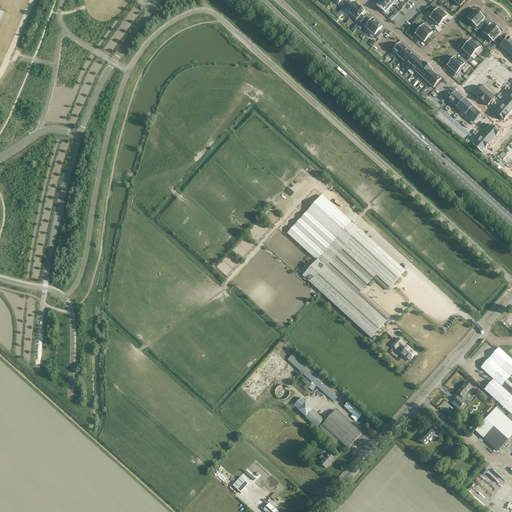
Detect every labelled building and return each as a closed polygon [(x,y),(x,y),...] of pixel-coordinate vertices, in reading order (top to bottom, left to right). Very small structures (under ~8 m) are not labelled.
[(394,5),(389,0),(381,0),(381,1),(389,8),(393,4),(394,5)] [(389,8),(381,1),(377,5),(385,13),(389,8)] [(351,17),(360,7),(355,3),(352,6),(349,4),(345,9),(347,12),(351,17)] [(444,13),(446,11),(441,6),(434,13),(433,13),(443,21),(447,17),(444,13)] [(365,11),(360,7),(351,17),(356,21),(357,20),(359,22),(364,17),(361,15),(364,11),(365,12),(365,11)] [(416,20),(419,22),(426,12),(423,10),(416,20)] [(471,24),(480,15),(475,10),(472,14),(470,12),(465,17),(472,23),(471,24)] [(443,21),(433,13),(429,17),(430,18),(428,21),(433,25),(435,23),(439,26),(443,21)] [(485,19),(480,15),(471,24),(476,28),(477,28),(479,30),(484,25),(481,22),(485,19)] [(369,33),(378,23),(373,19),(370,23),(367,20),(363,25),(365,28),(364,28),(369,33)] [(382,27),(378,23),(369,33),(370,32),(377,38),(382,33),(379,31),(382,27)] [(431,27),(426,23),(424,25),(423,24),(419,29),(428,38),(433,33),(429,30),(431,27)] [(488,39),(496,29),(492,25),(488,29),(486,26),(481,31),(484,34),(483,35),(488,39)] [(428,38),(419,29),(419,30),(413,37),(418,41),(421,39),(424,42),(428,38)] [(501,33),(496,29),(488,39),(489,38),(496,44),(500,39),(498,37),(501,33)] [(511,40),(508,38),(501,46),(506,50),(511,43),(511,40)] [(476,41),(474,44),(471,40),(466,45),(475,53),(482,46),(476,41)] [(397,57),(405,48),(400,43),(392,53),(397,57)] [(475,53),(466,45),(462,50),(466,53),(464,55),(469,60),(475,53)] [(401,61),(410,52),(405,48),(397,57),(398,56),(402,60),(401,61)] [(406,65),(414,56),(410,52),(401,61),(406,65)] [(410,69),(419,60),(414,56),(406,65),(410,69)] [(460,60),(456,57),(452,62),(455,65),(461,70),(461,69),(467,62),(462,58),(460,60)] [(415,73),(424,63),(423,63),(419,60),(410,69),(415,73)] [(455,65),(452,62),(447,66),(451,70),(449,72),(454,77),(456,74),(457,75),(461,70),(455,65)] [(419,77),(428,67),(424,63),(415,73),(419,77)] [(424,81),(433,71),(428,67),(419,77),(420,76),(424,80),(423,81),(424,81)] [(428,85),(436,76),(432,72),(433,71),(424,81),(428,85)] [(441,80),(436,76),(428,85),(429,84),(434,88),(441,80)] [(483,87),(476,95),(479,99),(487,91),(483,87)] [(487,91),(480,99),(484,102),(491,94),(487,91)] [(449,100),(453,104),(460,96),(456,92),(449,100)] [(491,94),(484,102),(488,106),(495,98),(491,94)] [(460,96),(453,104),(457,108),(464,100),(460,96)] [(457,108),(461,112),(469,103),(464,99),(457,108)] [(511,106),(506,102),(503,105),(511,113),(511,111),(511,106)] [(469,103),(461,112),(465,115),(473,107),(469,103)] [(503,106),(499,109),(500,109),(507,116),(511,113),(503,106)] [(473,107),(466,115),(470,119),(477,111),(473,107)] [(500,109),(496,113),(504,120),(507,116),(500,109)] [(477,111),(470,119),(474,123),(481,115),(477,111)] [(492,125),(488,129),(496,136),(500,132),(492,125)] [(488,129),(485,134),(492,141),(496,136),(488,129)] [(485,134),(481,138),(489,145),(492,141),(485,134)] [(481,138),(477,142),(486,148),(489,145),(481,138)] [(477,141),(474,146),(482,153),(485,148),(477,141)] [(376,275),(390,288),(405,271),(352,223),(321,196),(307,212),(337,239),(376,275)] [(376,275),(337,239),(307,212),(289,232),(319,259),(303,276),(371,338),(386,322),(357,296),(376,275)] [(376,276),(374,278),(388,290),(390,288),(376,276)] [(386,321),(388,319),(360,293),(358,296),(386,321)] [(416,354),(407,346),(406,347),(402,343),(403,342),(399,338),(392,346),(396,349),(399,346),(403,350),(400,353),(409,362),(416,354)] [(511,359),(499,348),(481,368),(493,380),(484,390),(511,415),(511,359)] [(311,384),(312,383),(334,402),(340,395),(294,353),(287,360),(311,381),(309,383),(304,378),(301,381),(306,385),(303,388),(306,391),(311,385),(311,384)] [(475,390),(472,387),(466,382),(457,392),(460,395),(458,397),(454,401),(461,407),(464,403),(461,400),(463,398),(465,395),(468,397),(475,390)] [(277,396),(288,395),(287,385),(276,386),(277,396)] [(317,428),(324,420),(313,410),(314,410),(301,398),(294,406),(307,417),(306,418),(317,428)] [(358,420),(362,415),(348,403),(344,407),(358,420)] [(498,452),(511,437),(511,422),(496,408),(475,431),(498,452)] [(348,449),(362,434),(336,410),(318,429),(335,444),(338,440),(348,449)] [(482,421),(487,416),(484,413),(479,418),(482,421)] [(438,435),(442,431),(437,427),(433,431),(438,435)] [(425,445),(435,434),(428,428),(419,439),(425,445)] [(326,468),(334,458),(328,453),(326,456),(325,454),(321,459),(323,460),(320,463),(326,468)] [(234,485),(241,491),(249,482),(242,476),(234,485)] [(282,511),(285,508),(278,502),(273,507),(269,504),(267,506),(264,504),(261,508),(265,511),(282,511)]
